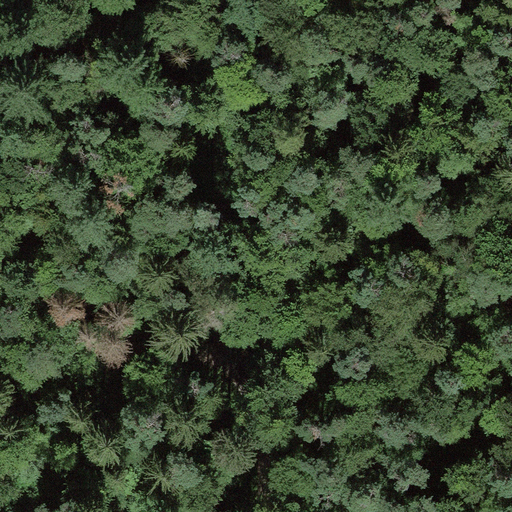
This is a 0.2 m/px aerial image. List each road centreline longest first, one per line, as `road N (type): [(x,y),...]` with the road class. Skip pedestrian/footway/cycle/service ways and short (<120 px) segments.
road 1 (track): [(511,305),(348,315),(251,340),(0,360)]
road 2 (track): [(256,511),(251,340)]
